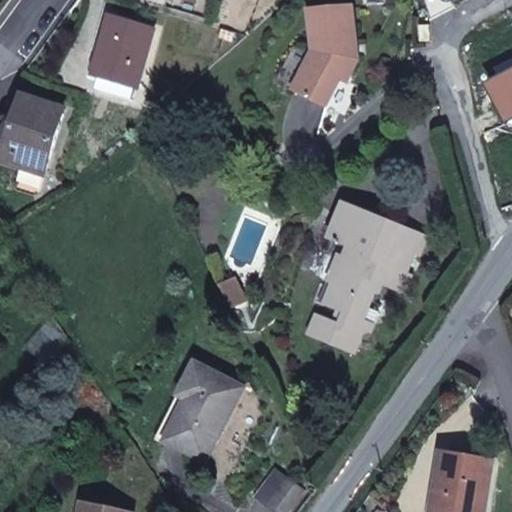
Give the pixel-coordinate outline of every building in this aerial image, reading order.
[(360,61),(354,7),(312,12),(316,53),(297,91),(328,107),(348,68),(354,72),(360,61)] [(139,87),(155,30),(114,19),(97,75),(102,77),(98,90),(133,100),(137,87),(139,87)] [(511,122),(511,121),(511,75),(492,87),(511,122)] [(46,175),(67,110),(26,97),(16,128),(11,127),(1,160),(46,175)] [(376,280),(398,225),(347,205),(333,239),(352,246),(347,259),(342,258),(332,282),(336,284),(327,306),(342,312),(338,323),(321,316),(314,336),(356,353),(365,330),(369,322),(365,320),(370,309),(381,282),(376,280)] [(406,293),(429,238),(398,225),(376,280),(381,282),(406,293)] [(241,287),(237,279),(222,286),(226,293),(241,287)] [(248,300),(241,287),(226,293),(233,308),(248,300)] [(372,334),(380,313),(370,309),(365,320),(369,322),(365,330),(372,334)] [(72,341),(56,315),(27,347),(49,367),(72,341)] [(208,462),(245,388),(199,364),(182,396),(190,400),(169,442),(208,462)] [(169,442),(190,400),(182,396),(161,438),(169,442)] [(485,511),(494,463),(444,455),(438,494),(445,495),(441,511),(485,511)] [(441,511),(445,495),(438,494),(434,511),(441,511)]
